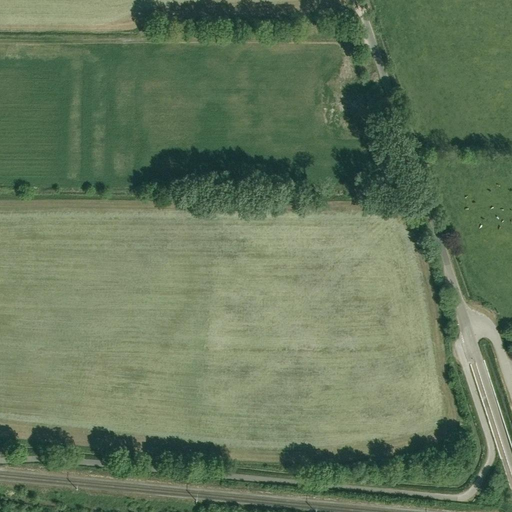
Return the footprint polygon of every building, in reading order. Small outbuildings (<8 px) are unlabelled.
[(219,58),(220,43),(175,43),(175,57),(219,58)] [(155,45),(155,55),(172,55),(172,51),(168,51),(168,45),(155,45)] [(88,51),(88,60),(96,60),(97,51),(88,51)] [(298,98),(315,97),(311,54),(254,59),(255,68),(248,68),(251,99),(285,96),(286,114),(300,113),(298,98)] [(219,70),(202,73),(205,94),(222,91),(219,70)] [(72,119),(85,118),(84,93),(77,93),(76,85),(81,85),(81,81),(71,81),(72,119)] [(301,127),(321,127),(321,109),(301,109),(301,127)] [(130,133),(129,117),(121,117),(122,134),(130,133)]
